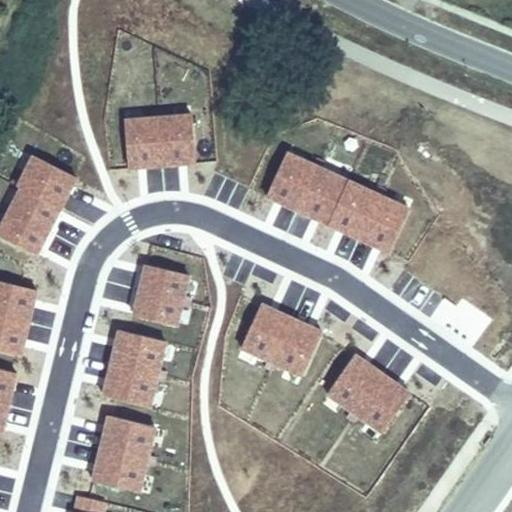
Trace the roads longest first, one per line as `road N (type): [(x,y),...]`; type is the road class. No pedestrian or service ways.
road 1 (residential): [(28,511),(86,272),(110,238),(152,214),(202,215),(334,276),(511,399)]
road 2 (unclassified): [(355,0),(511,65)]
